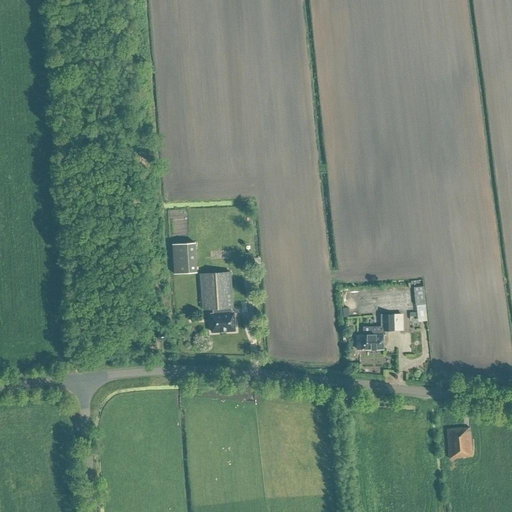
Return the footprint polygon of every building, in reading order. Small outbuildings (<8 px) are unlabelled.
[(232,221),(233,211),(222,210),(221,220),(232,221)] [(174,274),(197,272),(195,242),(172,244),(174,274)] [(231,312),(230,307),(233,307),(230,271),(200,273),(203,309),(212,308),(213,313),(211,314),(212,333),(234,331),(233,312),(231,312)] [(430,315),(425,285),(416,286),(421,317),(430,315)] [(357,349),(363,349),(383,349),(382,330),(402,329),(402,318),(393,318),(393,314),(382,315),(382,326),(362,326),(363,334),(356,335),(357,349)] [(463,428),(463,427),(446,429),(449,458),(472,456),(469,427),(463,428)]
